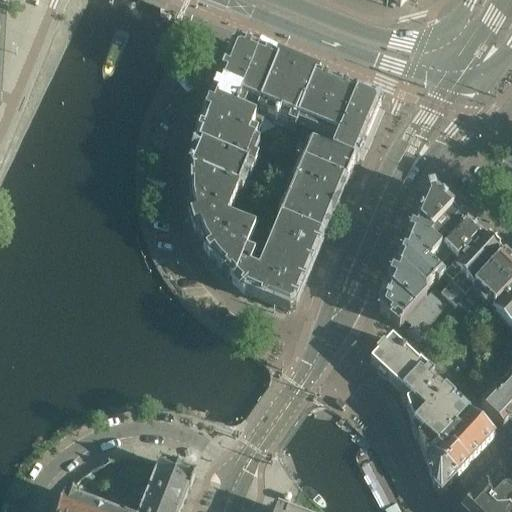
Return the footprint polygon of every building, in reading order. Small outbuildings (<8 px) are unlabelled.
[(391,0),(400,8),(407,0),(391,0)] [(242,97),(259,56),(240,48),(232,51),(218,87),(242,97)] [(257,118),(279,64),(259,56),(242,97),(235,114),(234,116),(255,124),(257,118)] [(297,126),(316,80),(279,64),(257,118),(275,126),(278,118),(290,123),(287,131),(295,134),(298,127),(297,126)] [(317,134),(335,88),(316,80),(297,126),(298,127),(317,134)] [(235,114),(242,97),(218,87),(211,104),(235,114)] [(337,142),(356,96),(335,88),(317,134),(324,137),(325,138),(337,142)] [(354,168),(378,111),(375,104),(356,96),(337,142),(325,138),(323,141),(328,143),(323,155),(354,168)] [(249,137),(255,124),(234,116),(235,114),(211,104),(203,126),(253,146),(256,140),(249,137)] [(248,161),(253,146),(203,126),(194,149),(254,173),(257,165),(248,161)] [(243,198),(254,173),(194,149),(194,150),(190,160),(195,162),(189,175),(189,176),(237,196),(243,198)] [(346,187),(354,168),(323,155),(310,149),(306,159),(299,156),(296,163),(304,167),(303,168),(346,187)] [(346,187),(303,168),(295,187),(339,205),(346,187)] [(228,218),(237,196),(189,176),(190,202),(228,218)] [(331,223),(339,205),(295,187),(292,194),(282,190),(277,200),(288,205),(331,223)] [(429,235),(452,212),(434,195),(427,196),(416,223),(417,223),(429,235)] [(204,249),(216,219),(225,223),(228,218),(190,202),(192,213),(188,214),(191,229),(195,239),(199,238),(200,239),(204,249)] [(323,242),(331,223),(288,205),(280,224),(323,242)] [(443,248),(465,225),(452,212),(429,235),(443,248)] [(218,270),(236,227),(225,223),(216,219),(204,249),(205,250),(202,253),(210,265),(213,262),(218,270)] [(443,248),(429,235),(417,223),(407,246),(426,265),(427,264),(443,248)] [(323,242),(280,224),(272,242),(316,260),(323,242)] [(443,280),(481,239),(465,225),(443,248),(427,264),(443,280)] [(246,256),(250,247),(255,235),(236,227),(218,270),(233,285),(246,256)] [(262,251),(266,240),(255,235),(250,247),(262,251)] [(462,300),(503,259),(481,239),(443,280),(427,297),(412,313),(398,328),(399,330),(408,321),(414,326),(406,335),(416,344),(448,304),(455,310),(458,308),(457,307),(448,299),(454,293),(462,300)] [(308,278),(316,260),(272,242),(265,260),(308,278)] [(443,280),(427,264),(426,265),(407,246),(397,270),(427,297),(443,280)] [(257,279),(258,276),(249,272),(254,260),(246,256),(233,285),(231,287),(243,299),(245,296),(252,299),(259,280),(257,279)] [(480,326),(491,315),(511,293),(511,267),(503,259),(462,300),(457,307),(458,308),(459,307),(480,326)] [(301,297),(308,278),(265,260),(258,276),(257,279),(259,280),(301,297)] [(427,297),(397,270),(389,290),(412,313),(427,297)] [(295,312),(301,297),(259,280),(252,299),(289,314),(295,312)] [(412,313),(389,290),(379,313),(398,328),(412,313)] [(511,334),(511,333),(511,293),(491,315),(511,334)] [(469,416),(447,395),(443,400),(428,385),(432,381),(392,343),(370,365),(378,374),(377,375),(386,382),(387,381),(401,395),(400,396),(404,408),(406,407),(413,428),(412,430),(415,441),(417,440),(425,463),(444,443),(469,416)] [(503,429),(511,419),(511,374),(481,408),(503,429)] [(469,466),(494,439),(469,416),(444,443),(469,466)] [(440,497),(469,466),(444,443),(425,463),(435,492),(440,497)] [(401,511),(377,455),(375,453),(373,451),(371,450),(367,450),(366,450),(362,452),(360,455),(359,457),(359,459),(360,462),(381,511),(401,511)] [(511,511),(511,460),(499,475),(504,480),(501,484),(495,479),(463,511),(511,511)] [(181,511),(195,478),(160,465),(140,511),(106,511),(66,496),(65,500),(64,500),(59,511),(181,511)]
